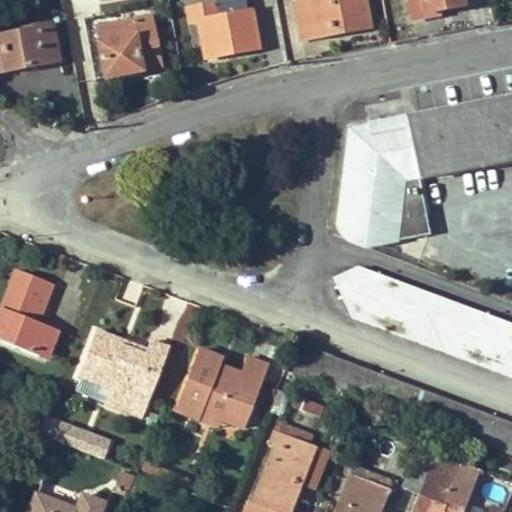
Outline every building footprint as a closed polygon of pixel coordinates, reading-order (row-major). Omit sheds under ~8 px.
[(303,41),(372,28),(366,0),(308,0),(296,2),(303,41)] [(430,10),(463,4),(462,0),(409,0),(413,19),(430,16),(430,10)] [(259,55),(254,8),(219,12),(218,1),(183,4),(185,26),(195,25),(199,61),(259,55)] [(123,23),(126,38),(99,43),(106,78),(165,68),(156,17),(123,23)] [(0,37),(0,72),(60,62),(53,23),(34,26),(35,32),(0,37)] [(96,28),(99,43),(126,38),(123,23),(96,28)] [(511,96),(408,116),(409,121),(372,128),(371,124),(350,127),(339,221),(340,222),(341,227),(343,231),(344,232),(345,234),(346,235),(351,237),(365,245),(429,234),(419,178),(511,160),(511,96)] [(391,120),(371,124),(372,128),(409,121),(408,116),(391,120)] [(511,333),(508,324),(505,322),(494,327),(489,317),(488,316),(476,321),(470,310),(468,309),(457,314),(452,303),(451,302),(438,308),(434,296),(433,295),(421,300),(417,290),(415,289),(405,294),(400,283),(397,282),(385,287),(380,276),(378,275),(366,280),(361,269),(337,279),(355,318),(369,312),(375,325),(386,320),(391,331),(403,326),(409,338),(422,333),(428,345),(440,340),(446,352),(456,347),(462,358),(475,353),(481,365),(493,360),(498,372),(510,366),(511,369),(511,333)] [(36,320),(43,302),(48,304),(56,284),(20,270),(0,319),(0,339),(41,356),(53,327),(41,322),(36,320)] [(43,302),(36,320),(41,322),(48,304),(43,302)] [(60,330),(53,327),(41,356),(48,360),(60,330)] [(124,341),(97,331),(79,376),(114,389),(149,403),(171,348),(152,341),(148,351),(147,355),(122,346),(124,341)] [(148,351),(124,341),(122,346),(147,355),(148,351)] [(313,349),(298,343),(288,368),(332,384),(345,389),(359,394),(374,400),(416,416),(458,431),(511,452),(511,422),(510,422),(468,406),(454,401),(439,395),(425,390),(411,385),(384,375),(341,359),(313,349)] [(203,421),(206,413),(224,420),(244,428),(269,366),(251,359),(244,375),(242,380),(228,375),(225,381),(216,378),(221,366),(224,359),(202,350),(178,412),(203,421)] [(244,375),(221,366),(216,378),(225,381),(228,375),(242,380),(244,375)] [(149,403),(114,389),(109,403),(144,417),(149,403)] [(221,428),(224,420),(206,413),(203,421),(221,428)] [(60,422),(54,438),(104,458),(110,442),(60,422)] [(281,422),(277,431),(311,444),(315,435),(281,422)] [(249,501),(244,511),(290,511),(304,481),(299,479),(305,462),(321,469),(328,451),(311,444),(277,431),(270,447),(275,449),(254,503),(249,501)] [(403,488),(420,495),(436,453),(419,446),(403,488)] [(436,453),(420,495),(431,500),(426,511),(462,511),(479,470),(436,453)] [(143,470),(154,474),(157,466),(147,461),(143,470)] [(305,462),(299,479),(304,481),(315,485),(321,469),(305,462)] [(355,464),(351,474),(385,487),(389,478),(355,464)] [(172,471),(157,466),(154,474),(168,480),(172,471)] [(118,485),(129,489),(135,476),(124,471),(118,485)] [(345,505),(342,511),(374,511),(385,487),(351,474),(340,503),(345,505)] [(139,478),(131,498),(141,502),(149,482),(139,478)] [(30,511),(100,511),(104,504),(84,496),(77,511),(75,511),(37,497),(30,511)]
